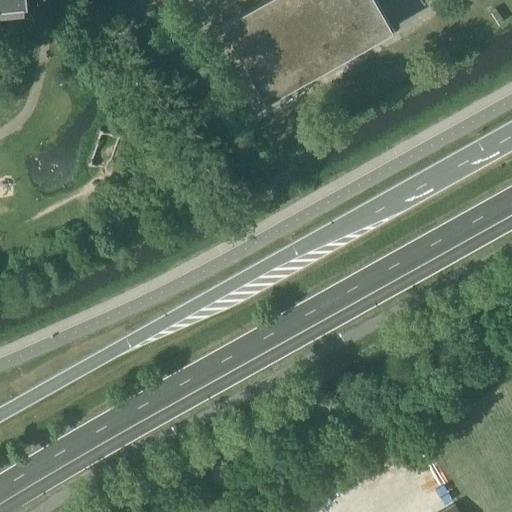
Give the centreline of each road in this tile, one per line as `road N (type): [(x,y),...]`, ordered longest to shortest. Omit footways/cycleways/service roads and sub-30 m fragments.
road 1 (secondary): [(0,492),(511,201)]
road 2 (secondary): [(511,135),(0,416)]
